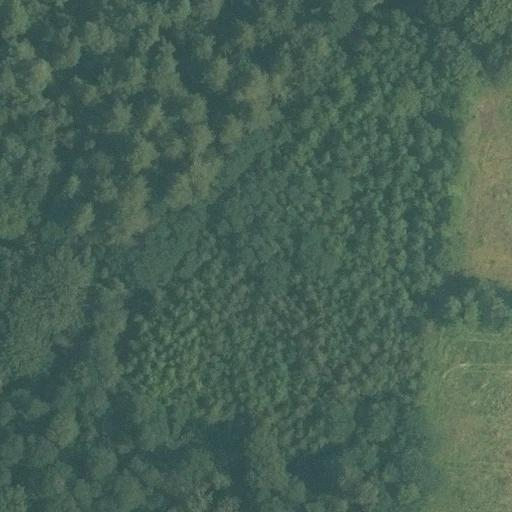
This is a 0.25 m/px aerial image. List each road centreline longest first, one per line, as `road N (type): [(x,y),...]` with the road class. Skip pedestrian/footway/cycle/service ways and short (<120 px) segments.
road 1 (track): [(106,312),(378,0)]
road 2 (track): [(76,511),(75,486),(110,378),(106,312)]
road 3 (track): [(106,312),(0,210)]
